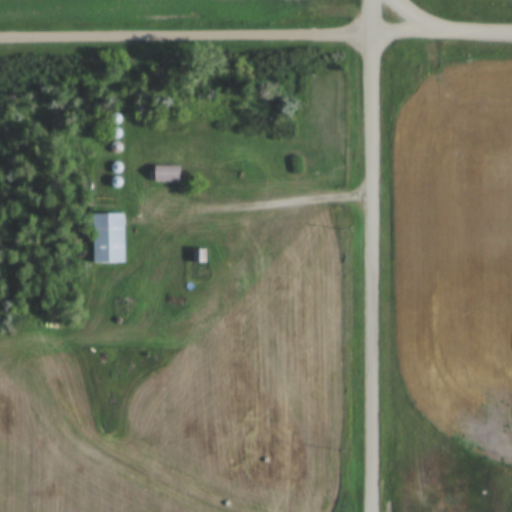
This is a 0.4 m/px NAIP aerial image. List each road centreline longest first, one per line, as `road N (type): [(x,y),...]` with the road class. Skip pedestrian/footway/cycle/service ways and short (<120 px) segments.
road 1 (tertiary): [(372,511),(372,0)]
road 2 (tertiary): [(511,31),(372,33)]
